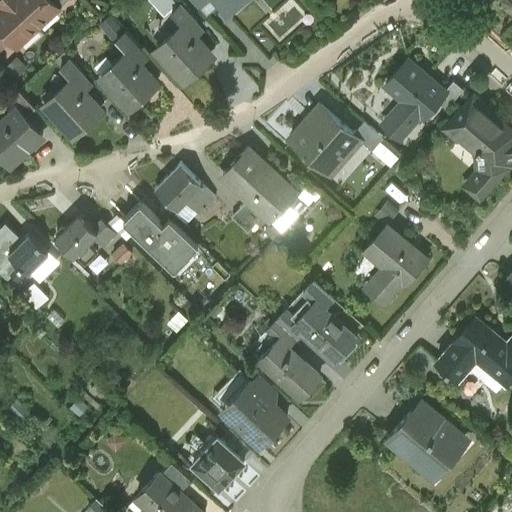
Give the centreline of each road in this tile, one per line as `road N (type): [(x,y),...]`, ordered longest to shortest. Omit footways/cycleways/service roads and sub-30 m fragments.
road 1 (residential): [(395,0),(247,102),(133,150),(0,187)]
road 2 (residential): [(511,211),(300,449),(284,481),(284,511)]
